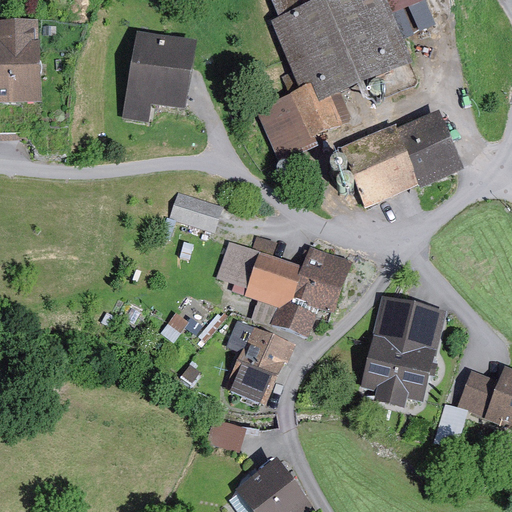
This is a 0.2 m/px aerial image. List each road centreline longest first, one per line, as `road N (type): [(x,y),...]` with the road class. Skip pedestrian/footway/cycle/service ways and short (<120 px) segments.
road 1 (unclassified): [(398,253),(317,230),(217,167),(0,168)]
road 2 (unclassified): [(320,511),(295,476),(278,408),(284,378),(398,253)]
road 3 (unclassified): [(398,253),(438,212),(507,174)]
